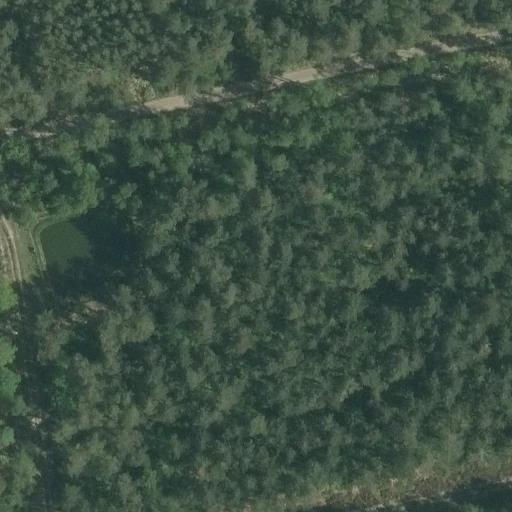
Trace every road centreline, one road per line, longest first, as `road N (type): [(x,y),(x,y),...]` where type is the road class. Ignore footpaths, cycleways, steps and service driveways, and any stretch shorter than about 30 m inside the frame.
road 1 (track): [(0,138),(511,34)]
road 2 (track): [(50,511),(0,216)]
road 3 (track): [(511,484),(380,511)]
